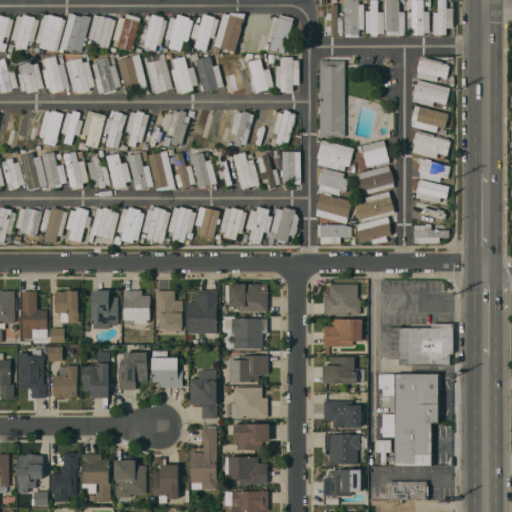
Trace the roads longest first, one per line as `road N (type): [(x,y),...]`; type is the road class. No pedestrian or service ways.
road 1 (residential): [(484,267),(0,263)]
road 2 (residential): [(301,263),(297,511)]
road 3 (primary): [(486,0),(485,173)]
road 4 (primary): [(485,357),(485,511)]
road 5 (residential): [(154,428),(0,428)]
